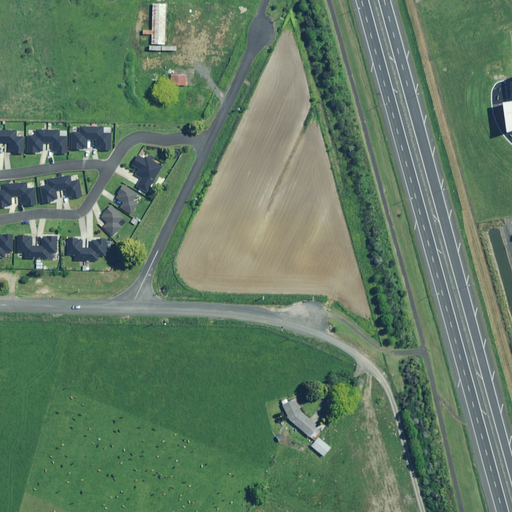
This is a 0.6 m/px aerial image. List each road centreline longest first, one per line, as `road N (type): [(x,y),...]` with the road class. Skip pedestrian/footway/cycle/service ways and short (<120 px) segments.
road 1 (motorway): [(502,511),(362,0)]
road 2 (motorway): [(384,0),(511,470)]
road 3 (unclassified): [(131,307),(210,139)]
road 4 (unclassified): [(131,307),(296,321),(307,315)]
road 5 (residential): [(110,165),(83,212),(0,219)]
road 6 (unclassified): [(0,304),(131,307)]
